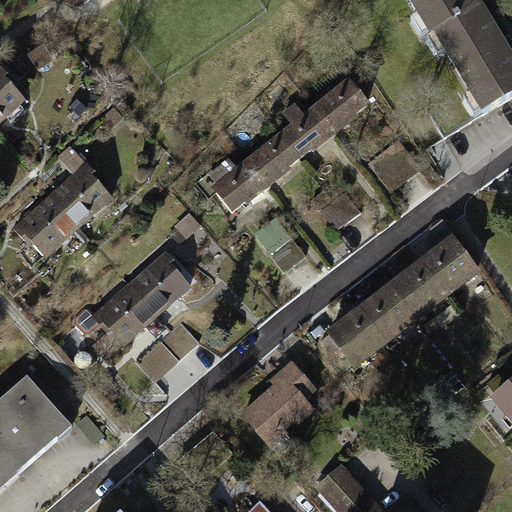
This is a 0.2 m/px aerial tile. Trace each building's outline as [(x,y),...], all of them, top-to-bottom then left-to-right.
[(409,0),(489,118),(511,102),(511,35),(488,0),(409,0)] [(0,134),(34,106),(6,73),(0,77),(0,134)] [(214,195),(234,223),(378,114),(358,87),(337,103),(307,125),(271,152),(235,180),(214,195)] [(404,141),(374,166),(396,193),(426,168),(404,141)] [(37,214),(21,228),(49,260),(122,198),(94,166),(77,179),(37,214)] [(288,271),(310,254),(282,217),(260,233),(288,271)] [(351,330),(335,342),(362,378),(495,280),(468,244),(448,259),(414,283),(383,307),(351,330)] [(106,306),(82,327),(108,358),(193,288),(165,256),(143,275),(106,306)] [(301,366),(251,414),(275,439),(325,391),(301,366)] [(0,503),(48,462),(79,434),(34,382),(0,411),(0,503)] [(511,387),(490,405),(511,431),(511,387)] [(233,456),(215,434),(181,463),(199,484),(233,456)] [(383,511),(343,467),(321,487),(343,511),(383,511)]
